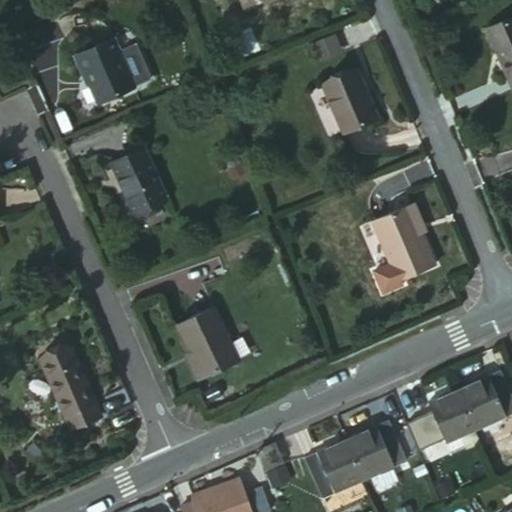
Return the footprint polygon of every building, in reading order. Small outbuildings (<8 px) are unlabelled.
[(511,84),(511,20),(509,15),(478,26),(504,87),(511,84)] [(328,31),(307,40),(314,57),(335,49),(328,31)] [(97,103),(131,88),(111,40),(74,55),(80,74),(85,73),(97,103)] [(349,68),(316,81),(336,133),(371,119),(349,68)] [(132,215),(162,202),(139,154),(111,164),(132,215)] [(388,281),(426,267),(402,206),(363,222),(381,265),(365,272),(374,293),(391,287),(388,281)] [(197,381),(236,366),(211,310),(174,326),(197,381)] [(34,362),(56,419),(88,403),(64,348),(34,362)] [(491,365),(447,384),(465,426),(509,406),(491,365)] [(447,384),(403,404),(421,445),(465,426),(447,384)] [(88,403),(56,419),(65,433),(95,421),(89,404),(88,403)] [(378,413),(335,432),(353,472),(396,453),(378,413)] [(353,472),(335,432),(292,450),(310,491),(353,472)] [(244,511),(232,474),(185,492),(188,501),(177,505),(178,511),(244,511)] [(250,491),(257,511),(263,511),(270,510),(263,487),(250,491)] [(511,511),(511,492),(482,511),(511,511)]
